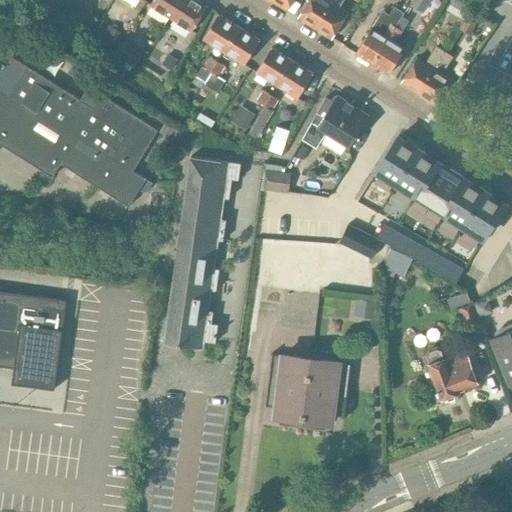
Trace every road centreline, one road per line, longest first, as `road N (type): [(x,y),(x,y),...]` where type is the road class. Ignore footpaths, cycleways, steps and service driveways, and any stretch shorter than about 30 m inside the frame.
road 1 (residential): [(236,0),(511,172)]
road 2 (residential): [(511,444),(334,511)]
